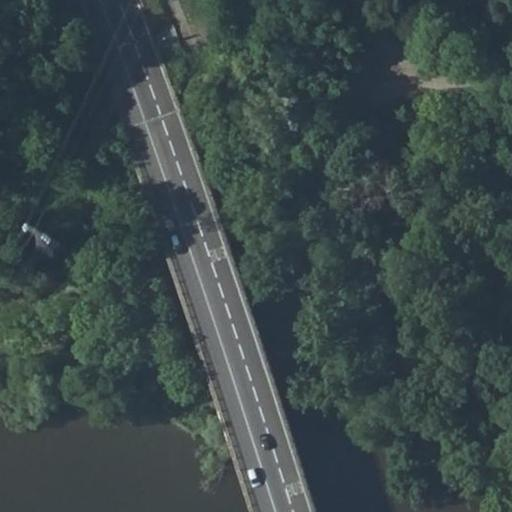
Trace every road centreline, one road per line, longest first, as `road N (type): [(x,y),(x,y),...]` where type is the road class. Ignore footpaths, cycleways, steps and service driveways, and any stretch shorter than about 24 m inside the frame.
road 1 (trunk): [(89,0),(271,511)]
road 2 (trunk): [(304,511),(124,0)]
